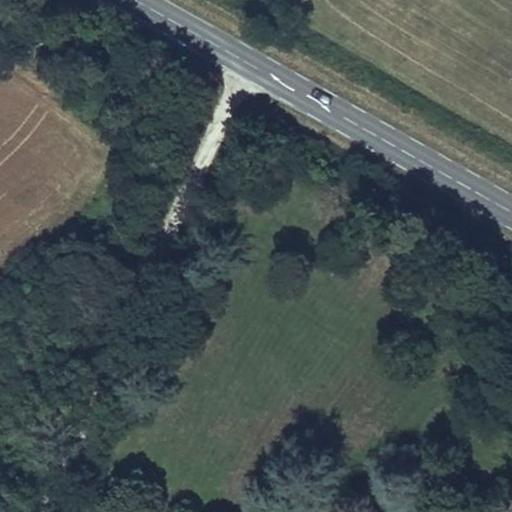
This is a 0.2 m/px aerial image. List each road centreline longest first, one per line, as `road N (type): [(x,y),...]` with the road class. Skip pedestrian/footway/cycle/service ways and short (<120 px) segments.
road 1 (unclassified): [(245,59),(70,511)]
road 2 (primary): [(245,59),(511,210)]
road 3 (primary): [(139,0),(245,59)]
